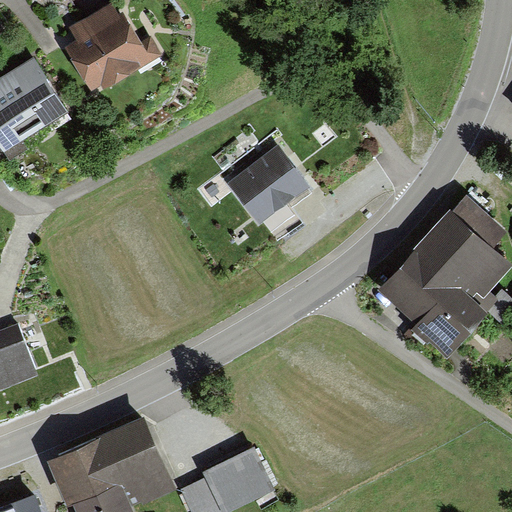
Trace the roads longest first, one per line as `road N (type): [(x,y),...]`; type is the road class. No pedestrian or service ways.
road 1 (tertiary): [(0,448),(205,356),(378,242),(453,152),(489,62),(501,0)]
road 2 (track): [(322,285),(511,429)]
